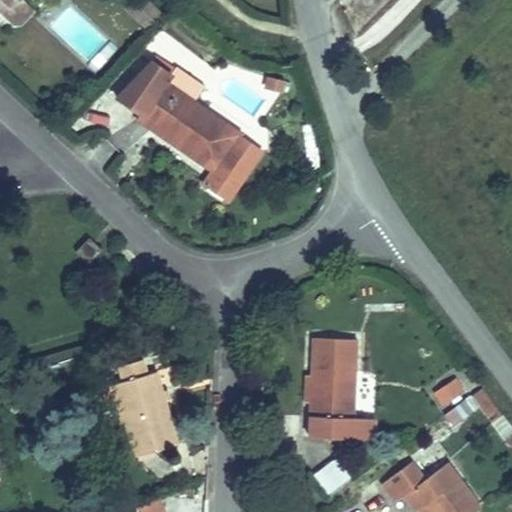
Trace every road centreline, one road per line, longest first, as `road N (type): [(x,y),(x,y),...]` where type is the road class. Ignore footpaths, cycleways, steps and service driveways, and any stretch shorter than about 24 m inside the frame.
road 1 (residential): [(238,277),(176,259),(0,95)]
road 2 (residential): [(225,511),(238,277)]
road 3 (residential): [(387,212),(356,159),(309,0)]
road 4 (residential): [(387,212),(511,386)]
road 5 (residential): [(238,277),(387,212)]
